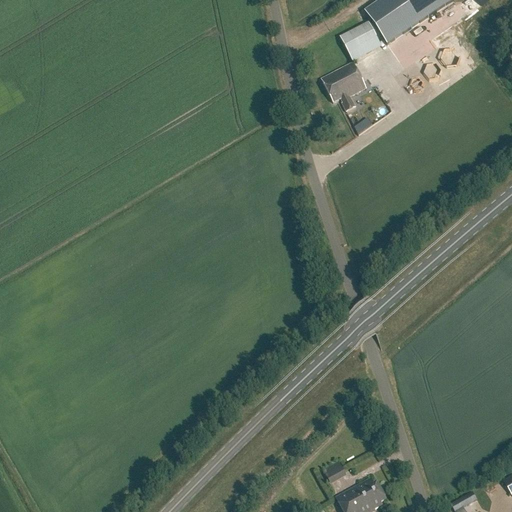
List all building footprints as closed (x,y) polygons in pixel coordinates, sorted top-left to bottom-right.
[(453,0),(385,0),(365,14),(388,47),(454,2),(453,0)] [(366,22),(337,36),(344,51),(374,37),(366,22)] [(340,100),(346,113),(355,108),(350,98),(365,90),(352,64),(321,80),(333,104),(340,100)] [(379,103),(398,94),(387,71),(368,80),(379,103)] [(336,464),(323,472),(329,482),(342,475),(336,464)] [(511,477),(503,484),(511,498),(511,497),(511,477)] [(341,498),(348,511),(371,511),(378,508),(377,506),(384,502),(383,500),(388,497),(381,484),(378,486),(374,478),(341,498)] [(468,496),(451,506),(454,511),(464,511),(463,509),(473,504),(468,496)]
